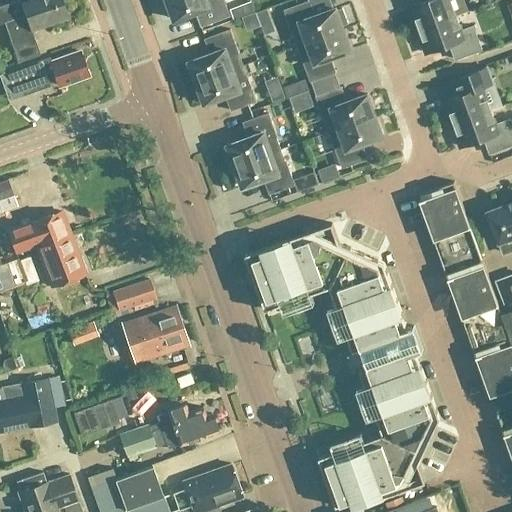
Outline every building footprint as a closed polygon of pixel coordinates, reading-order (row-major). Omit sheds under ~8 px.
[(19,0),(21,3),(1,10),(0,10),(0,23),(7,22),(62,2),(61,0),(19,0)] [(222,0),(165,0),(173,20),(194,12),(200,28),(229,17),(222,0)] [(466,13),(461,0),(428,0),(407,8),(412,21),(415,20),(419,30),(455,17),(466,13)] [(7,22),(0,23),(0,25),(4,24),(18,63),(39,56),(31,33),(68,19),(62,2),(7,22)] [(341,10),(336,12),(334,9),(314,17),(308,2),(283,11),(296,47),(306,44),(342,30),(341,26),(346,24),(341,10)] [(253,13),(249,3),(239,6),(242,16),(253,13)] [(266,10),(255,14),(263,34),(273,30),(266,10)] [(455,17),(419,30),(422,40),(419,41),(424,54),(448,46),(454,61),(480,51),(471,27),(460,31),(455,17)] [(176,47),(199,38),(194,24),(171,33),(176,47)] [(342,30),(306,44),(310,55),(300,59),(309,83),(334,73),(329,58),(350,51),(342,30)] [(196,84),(241,67),(236,55),(237,54),(229,31),(203,40),(209,55),(188,63),(196,84)] [(48,59),(13,72),(22,97),(45,89),(43,85),(55,81),(57,87),(88,76),(80,53),(50,64),(48,59)] [(241,67),(196,84),(203,104),(224,97),(230,112),(255,103),(246,79),(245,79),(241,67)] [(451,81),(456,96),(442,102),(446,115),(449,114),(453,124),(489,111),(484,96),(495,92),(486,68),(451,81)] [(264,83),(271,102),(284,98),(277,78),(264,83)] [(327,133),(374,117),(366,95),(345,103),(340,88),(314,97),(323,121),(333,117),(337,129),(327,133)] [(313,106),(307,91),(288,99),(293,114),(313,106)] [(495,125),(489,111),(453,124),(457,134),(454,135),(459,148),(483,140),(488,155),(511,145),(511,138),(506,121),(495,125)] [(234,167),(279,151),(275,138),(276,138),(267,114),(242,123),(247,139),(226,146),(234,167)] [(381,137),(374,117),(327,133),(340,169),(366,160),(361,145),(381,137)] [(284,162),(279,151),(234,167),(242,188),(262,180),(268,195),(294,186),(285,162),(284,162)] [(7,182),(0,184),(0,214),(5,213),(5,214),(17,210),(7,182)] [(444,275),(481,261),(453,183),(418,195),(420,201),(418,202),(444,275)] [(511,202),(486,212),(502,254),(511,250),(511,240),(511,238),(511,237),(511,202)] [(35,247),(68,234),(59,209),(5,229),(14,254),(34,246),(35,247)] [(331,224),(248,254),(245,260),(264,311),(328,288),(381,435),(317,459),(335,507),(348,503),(350,510),(424,483),(417,464),(438,419),(415,354),(421,352),(412,327),(406,330),(383,264),(338,243),(331,224)] [(84,275),(68,234),(35,247),(50,288),(84,275)] [(481,261),(444,275),(472,352),(511,337),(511,310),(501,315),(481,261)] [(27,264),(0,274),(0,293),(34,280),(27,264)] [(511,278),(497,284),(507,310),(511,308),(511,278)] [(110,293),(117,312),(153,300),(147,281),(110,293)] [(173,310),(122,327),(134,362),(185,345),(173,310)] [(73,346),(97,337),(92,322),(67,331),(73,346)] [(511,337),(472,352),(500,430),(511,425),(511,337)] [(15,371),(11,359),(2,362),(1,367),(3,374),(15,371)] [(188,375),(175,380),(179,390),(192,384),(188,375)] [(0,389),(0,432),(30,427),(29,425),(53,420),(45,380),(18,385),(20,398),(3,401),(0,389)] [(132,387),(122,391),(126,402),(136,399),(132,387)] [(158,425),(148,428),(147,426),(118,437),(122,447),(151,437),(160,433),(179,426),(179,424),(182,423),(182,421),(188,418),(186,414),(183,405),(166,412),(166,413),(155,417),(158,425)] [(118,410),(125,432),(139,427),(132,405),(118,410)] [(151,437),(122,447),(125,458),(126,458),(129,465),(137,462),(134,455),(155,448),(155,449),(165,445),(166,449),(178,445),(178,446),(216,433),(210,415),(204,417),(201,408),(186,414),(188,418),(182,421),(182,423),(179,424),(179,426),(160,433),(151,437)] [(354,417),(327,426),(331,438),(358,429),(354,417)] [(511,425),(500,430),(503,437),(505,436),(511,454),(511,425)] [(106,461),(121,453),(115,440),(99,448),(106,461)] [(183,483),(193,511),(199,511),(240,498),(229,466),(183,483)] [(168,511),(152,467),(115,481),(115,480),(90,489),(97,511),(168,511)] [(90,489),(115,480),(111,469),(86,478),(90,489)] [(441,493),(462,485),(456,471),(435,479),(441,493)] [(18,494),(24,511),(56,511),(56,510),(78,502),(68,475),(43,484),(39,473),(14,482),(18,494)] [(361,511),(361,509),(353,511),(436,511),(435,509),(430,511),(426,498),(388,511),(361,511)]
